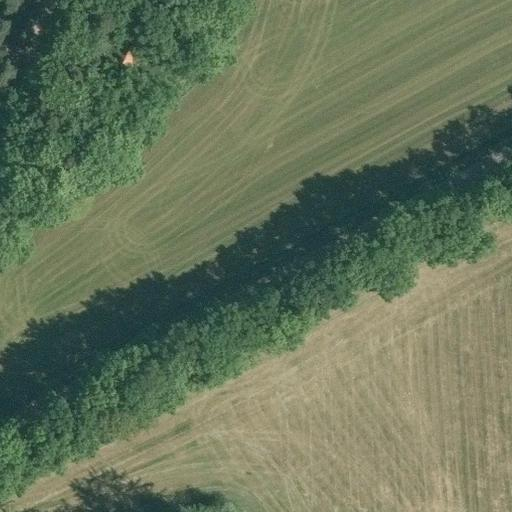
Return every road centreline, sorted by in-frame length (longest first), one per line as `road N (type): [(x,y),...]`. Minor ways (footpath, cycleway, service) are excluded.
road 1 (unclassified): [(0,428),(511,155)]
road 2 (track): [(43,0),(0,152)]
